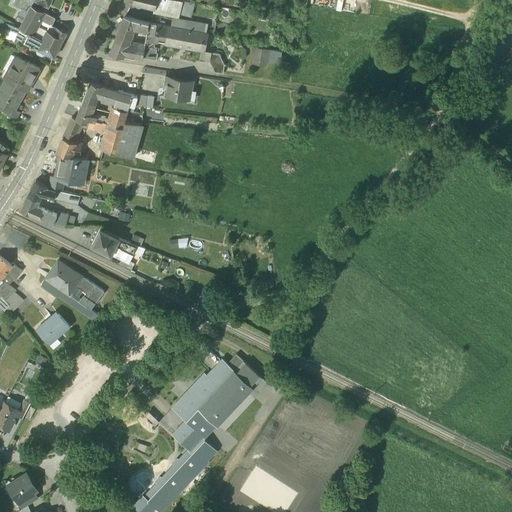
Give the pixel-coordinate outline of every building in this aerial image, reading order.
[(34,0),(13,0),(12,4),(27,12),(31,6),(34,0)] [(179,0),(163,0),(162,10),(161,12),(178,16),(178,14),(182,1),(179,0)] [(182,1),(178,14),(191,17),(195,4),(182,1)] [(64,3),(56,24),(61,26),(62,23),(70,26),(77,7),(64,3)] [(27,12),(19,28),(25,31),(30,33),(38,18),(42,11),(31,6),(27,12)] [(55,18),(42,11),(38,18),(50,24),(52,24),(55,18)] [(149,22),(124,16),(114,41),(125,43),(128,43),(134,27),(147,30),(148,30),(149,22)] [(186,20),(173,20),(172,26),(184,28),(186,20)] [(201,23),(186,20),(184,28),(200,31),(201,23)] [(19,28),(3,22),(0,32),(0,37),(14,42),(16,38),(19,28)] [(158,24),(149,22),(148,30),(147,30),(144,46),(144,47),(147,47),(155,48),(156,41),(158,24)] [(52,24),(50,24),(47,30),(54,34),(57,27),(52,24)] [(172,26),(158,24),(156,41),(168,43),(168,44),(201,50),(205,50),(208,33),(205,32),(200,31),(184,28),(172,26)] [(42,39),(37,48),(45,52),(53,57),(67,32),(57,27),(54,34),(47,30),(42,39)] [(16,38),(20,40),(25,31),(19,28),(16,38)] [(42,39),(30,33),(25,31),(20,40),(37,48),(42,39)] [(125,43),(114,41),(110,53),(124,57),(124,54),(123,54),(125,43)] [(128,43),(125,43),(123,54),(124,54),(136,56),(138,45),(128,43)] [(144,46),(138,45),(136,56),(145,58),(147,47),(144,47),(144,46)] [(155,48),(147,47),(145,58),(157,60),(158,53),(156,53),(157,49),(155,48)] [(270,50),(254,47),(252,58),(268,61),(270,50)] [(205,50),(201,50),(200,58),(210,60),(211,52),(205,50)] [(219,54),(211,52),(210,60),(210,62),(214,72),(223,73),(224,65),(219,54)] [(27,62),(15,56),(3,79),(5,80),(24,90),(27,92),(39,69),(27,62)] [(193,80),(166,76),(165,83),(166,83),(165,94),(188,98),(189,90),(192,90),(193,80)] [(24,90),(5,80),(0,89),(0,102),(6,105),(14,109),(24,90)] [(118,91),(100,85),(90,81),(81,103),(92,107),(97,96),(115,102),(118,91)] [(131,95),(118,91),(115,102),(114,107),(127,110),(129,105),(131,95)] [(147,95),(139,94),(139,97),(138,97),(135,106),(143,107),(145,107),(145,106),(147,95)] [(138,97),(131,95),(129,105),(135,106),(138,97)] [(154,96),(147,95),(145,106),(153,107),(154,96)] [(111,117),(96,115),(96,116),(93,114),(94,111),(91,109),(92,107),(81,103),(76,119),(86,123),(88,119),(94,121),(95,120),(102,122),(103,121),(110,123),(111,117)] [(14,109),(6,105),(3,112),(15,119),(19,112),(14,109)] [(127,110),(114,107),(111,117),(110,123),(122,127),(124,121),(127,110)] [(86,123),(76,119),(69,130),(78,133),(82,125),(106,132),(110,123),(103,121),(102,122),(95,120),(94,121),(88,119),(86,123)] [(143,124),(125,121),(124,127),(127,127),(119,154),(133,158),(143,124)] [(110,123),(106,132),(102,149),(119,154),(127,127),(124,127),(122,127),(110,123)] [(78,133),(69,130),(65,138),(74,140),(78,133)] [(65,138),(63,137),(56,153),(58,154),(73,157),(73,156),(73,153),(79,155),(83,143),(74,140),(65,138)] [(90,145),(83,143),(79,155),(87,157),(87,155),(88,151),(90,145)] [(73,157),(58,154),(53,176),(55,177),(55,178),(65,180),(71,181),(72,178),(83,180),(88,159),(73,156),(73,157)] [(65,180),(55,178),(55,177),(53,176),(51,176),(48,187),(48,188),(62,191),(65,180)] [(48,187),(40,182),(40,181),(36,179),(31,189),(42,194),(42,195),(62,200),(64,192),(62,191),(48,188),(48,187)] [(80,196),(64,192),(62,200),(78,205),(80,196)] [(37,199),(28,195),(21,210),(28,214),(39,219),(43,209),(35,205),(37,199)] [(56,214),(43,209),(39,219),(52,224),(56,214)] [(58,211),(56,214),(52,224),(56,226),(57,224),(66,226),(69,214),(58,211)] [(119,219),(129,221),(131,214),(121,211),(119,219)] [(119,238),(100,229),(92,245),(111,255),(111,254),(116,245),(119,238)] [(137,245),(123,240),(119,238),(116,245),(133,254),(134,253),(137,245)] [(189,238),(171,239),(171,247),(189,247),(189,238)] [(133,254),(116,245),(111,254),(122,259),(123,258),(130,262),(133,254)] [(145,248),(137,245),(134,253),(141,256),(145,248)] [(11,265),(0,256),(0,279),(1,280),(6,283),(12,276),(16,279),(21,270),(12,263),(11,265)] [(130,262),(123,258),(122,259),(120,264),(131,270),(134,264),(130,262)] [(74,273),(57,261),(41,284),(57,296),(58,295),(65,300),(82,276),(75,271),(74,273)] [(82,276),(65,300),(94,320),(99,315),(91,309),(104,291),(82,276)] [(6,283),(1,280),(0,281),(0,293),(4,299),(13,291),(15,290),(6,283)] [(13,291),(4,299),(8,304),(18,296),(13,291)] [(4,299),(0,293),(0,307),(4,311),(9,305),(8,304),(4,299)] [(18,296),(8,304),(9,305),(12,310),(24,300),(23,299),(18,296)] [(58,314),(48,323),(46,320),(36,329),(49,343),(69,326),(58,314)] [(204,372),(170,408),(183,420),(169,434),(187,451),(179,461),(178,460),(173,464),(174,465),(161,479),(161,478),(156,482),(157,483),(144,497),(142,496),(129,510),(131,511),(148,511),(153,507),(154,507),(159,511),(172,497),(171,496),(175,492),(176,493),(189,479),(188,478),(192,474),(193,475),(206,461),(205,460),(215,450),(205,440),(253,388),(258,393),(268,383),(260,376),(246,362),(237,354),(228,363),(223,359),(208,375),(204,372)] [(23,399),(18,408),(19,409),(16,415),(22,418),(31,402),(23,399)] [(2,407),(0,411),(0,424),(8,429),(16,415),(19,409),(18,408),(5,401),(2,407)] [(26,474),(24,474),(18,478),(17,480),(12,483),(10,483),(7,484),(7,486),(10,490),(12,491),(14,495),(16,493),(20,499),(33,491),(36,489),(36,488),(33,483),(30,482),(28,479),(28,478),(26,474)] [(33,491),(20,499),(25,507),(28,505),(38,499),(33,491)]
